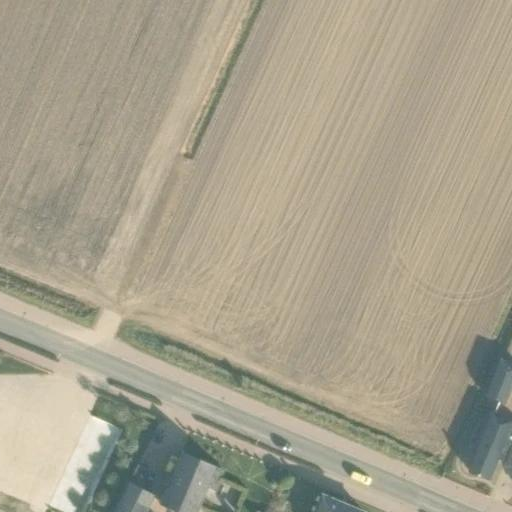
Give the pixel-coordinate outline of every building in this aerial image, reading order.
[(488,396),(508,404),(511,393),(511,361),(503,358),(488,396)] [(511,441),(511,419),(491,411),(475,448),(479,450),(470,471),(491,480),(500,458),(503,460),(511,441)] [(166,488),(159,504),(178,511),(196,511),(207,487),(215,490),(223,471),(181,453),(172,475),(165,472),(159,485),(166,488)] [(144,511),(153,495),(128,482),(112,511),(144,511)] [(361,511),(322,495),(314,511),(361,511)]
